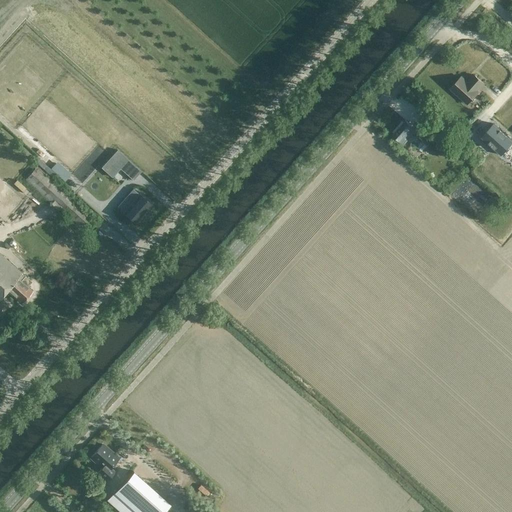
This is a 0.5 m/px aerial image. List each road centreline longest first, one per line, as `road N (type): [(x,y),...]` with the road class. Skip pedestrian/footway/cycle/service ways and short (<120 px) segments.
road 1 (tertiary): [(0,511),(457,0)]
road 2 (unclassified): [(0,411),(368,0)]
road 3 (track): [(175,511),(176,498),(89,412)]
